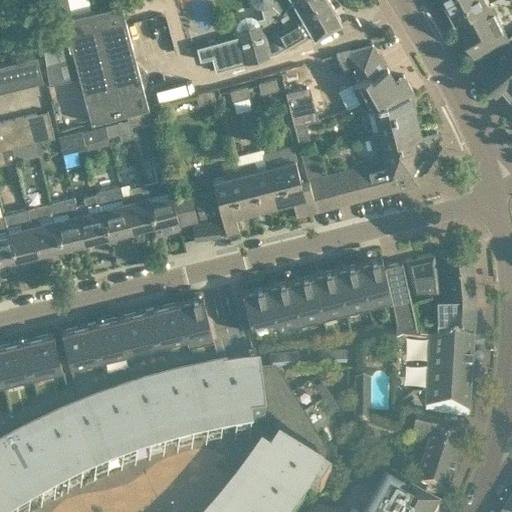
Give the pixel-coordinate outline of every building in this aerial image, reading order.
[(40,0),(46,21),(70,15),(66,0),(40,0)] [(238,34),(196,46),(198,53),(252,38),(261,33),(299,10),(300,10),(316,0),(252,0),(255,3),(261,5),(263,15),(266,26),(238,34)] [(252,38),(198,53),(199,58),(211,54),(215,68),(245,60),(245,61),(268,55),(267,52),(275,50),(279,48),(286,44),(287,46),(307,34),(309,38),(340,19),(329,0),(316,0),(300,10),(299,10),(261,33),(252,38)] [(446,0),(456,18),(489,1),(488,0),(446,0)] [(480,51),(492,45),(508,37),(489,1),(456,18),(474,54),(480,51)] [(46,21),(38,23),(45,63),(48,83),(78,75),(90,121),(126,112),(131,110),(148,106),(140,78),(145,77),(142,68),(138,70),(120,2),(101,7),(70,15),(46,21)] [(511,33),(508,37),(492,45),(480,51),(491,64),(482,70),(497,88),(502,84),(511,75),(511,33)] [(345,51),(336,54),(351,81),(365,106),(372,104),(372,103),(409,94),(409,95),(413,92),(407,81),(403,74),(393,79),(386,67),(385,67),(372,43),(345,51)] [(36,55),(23,58),(30,84),(42,81),(36,55)] [(18,87),(30,84),(23,58),(12,61),(18,87)] [(7,90),(18,87),(12,61),(0,64),(7,90)] [(511,75),(502,84),(511,96),(511,75)] [(260,92),(277,87),(275,77),(258,82),(260,92)] [(231,99),(249,95),(246,85),(229,89),(231,99)] [(306,86),(285,91),(286,95),(290,112),(293,124),(304,122),(314,119),(306,86)] [(198,103),(215,98),(212,88),(195,93),(198,103)] [(379,131),(416,121),(409,95),(409,94),(372,103),(372,104),(379,131)] [(148,106),(131,110),(135,123),(140,122),(139,121),(151,118),(150,116),(148,106)] [(41,140),(54,137),(47,109),(35,112),(41,140)] [(34,141),(41,140),(35,112),(24,115),(30,142),(34,141)] [(19,145),(30,142),(24,115),(12,118),(19,145)] [(7,148),(11,147),(19,145),(12,118),(1,121),(7,148)] [(128,121),(127,119),(104,124),(107,136),(119,133),(120,139),(132,136),(128,121)] [(7,148),(1,121),(0,120),(0,149),(2,149),(5,162),(14,160),(11,147),(7,148)] [(416,121),(379,131),(371,133),(378,160),(429,147),(430,144),(428,133),(419,135),(416,121)] [(298,141),(308,139),(304,122),(293,124),(298,141)] [(84,141),(96,139),(107,136),(104,124),(81,130),(84,141)] [(81,130),(57,136),(61,153),(62,153),(65,166),(79,162),(76,150),(85,147),(84,141),(81,130)] [(398,188),(417,183),(440,145),(436,131),(428,133),(430,144),(429,147),(378,160),(355,166),(361,191),(363,197),(398,188)] [(19,145),(11,147),(14,160),(38,154),(34,141),(30,142),(19,145)] [(319,175),(307,179),(300,180),(294,158),(291,144),(263,151),(276,201),(291,198),(296,215),(316,210),(314,203),(326,200),(319,175)] [(276,201),(263,151),(262,147),(235,155),(237,164),(249,208),(276,201)] [(307,179),(319,175),(320,175),(313,148),(300,151),(307,179)] [(171,192),(163,159),(152,162),(156,180),(144,183),(155,227),(154,227),(156,233),(180,227),(179,225),(171,193),(171,192)] [(226,233),(238,230),(234,212),(249,208),(237,164),(221,168),(223,176),(212,179),(215,190),(220,212),(226,233)] [(361,191),(355,166),(343,169),(350,194),(361,191)] [(350,194),(343,169),(331,172),(338,197),(350,194)] [(331,172),(320,175),(319,175),(326,200),(338,197),(331,172)] [(155,227),(144,183),(129,186),(130,191),(122,193),(130,228),(144,225),(145,229),(154,227),(155,227)] [(108,239),(118,236),(117,232),(130,228),(122,193),(120,184),(96,190),(100,207),(108,239)] [(108,239),(100,207),(96,190),(95,190),(96,193),(82,196),(84,202),(75,204),(84,240),(97,236),(98,241),(108,239)] [(61,250),(71,248),(70,243),(84,240),(75,204),(73,196),(49,202),(53,218),(61,250)] [(190,215),(185,196),(174,199),(178,218),(190,215)] [(61,250),(53,218),(49,202),(26,208),(37,251),(51,248),(52,252),(61,250)] [(16,268),(17,267),(15,261),(24,259),(24,255),(37,251),(26,208),(3,213),(16,268)] [(0,271),(16,268),(3,213),(0,214),(0,271)] [(193,238),(219,235),(217,219),(191,223),(193,238)] [(443,292),(473,289),(473,287),(469,249),(438,252),(405,259),(412,293),(438,291),(438,292),(443,292)] [(381,256),(357,262),(367,303),(391,297),(384,264),(383,264),(381,256)] [(396,327),(403,327),(415,325),(401,260),(384,264),(391,297),(396,323),(396,327)] [(357,262),(334,268),(344,309),(367,303),(357,262)] [(334,268),(311,273),(321,315),(344,309),(334,268)] [(311,273),(288,279),(298,320),(321,315),(311,273)] [(288,279),(265,285),(275,326),(298,320),(288,279)] [(265,285),(241,290),(251,332),(275,326),(265,285)] [(418,334),(417,334),(419,342),(429,342),(444,342),(473,344),(474,323),(474,322),(473,289),(443,292),(443,296),(436,297),(438,332),(418,334)] [(198,295),(177,300),(185,334),(187,342),(211,336),(212,336),(202,294),(201,294),(198,295)] [(177,300),(148,308),(156,341),(185,334),(177,300)] [(148,308),(119,315),(127,348),(156,341),(148,308)] [(119,315),(90,322),(98,356),(127,348),(119,315)] [(383,321),(373,324),(377,338),(386,336),(383,321)] [(61,329),(60,329),(61,330),(69,363),(98,356),(90,322),(61,329)] [(373,324),(363,326),(367,341),(377,338),(373,324)] [(403,340),(419,342),(415,325),(403,327),(403,340)] [(48,332),(21,339),(29,373),(61,365),(57,351),(52,331),(48,332)] [(21,339),(0,344),(0,369),(2,379),(29,373),(21,339)] [(468,419),(473,344),(444,342),(429,342),(429,343),(425,412),(468,419)] [(316,355),(316,365),(331,365),(331,355),(316,355)] [(331,355),(331,365),(346,365),(346,355),(331,355)] [(297,356),(283,358),(283,368),(298,366),(297,356)] [(283,358),(268,359),(269,369),(283,368),(283,358)] [(209,367),(195,370),(197,379),(211,376),(209,367)] [(195,370),(181,373),(183,383),(197,379),(195,370)] [(0,511),(296,511),(302,505),(310,492),(318,498),(329,482),(321,477),(329,463),(314,439),(334,426),(330,419),(321,406),(313,393),(309,386),(289,399),(274,375),(259,376),(225,382),(224,378),(207,381),(192,385),(176,388),(161,393),(145,397),(129,402),(114,407),(99,412),(83,418),(68,423),(53,431),(39,437),(24,444),(10,452),(0,457),(0,511)] [(151,380),(137,384),(140,394),(154,389),(151,380)] [(370,382),(354,382),(354,408),(369,408),(370,382)] [(137,384),(123,389),(126,398),(140,394),(137,384)] [(321,388),(313,393),(321,406),(329,401),(321,388)] [(109,393),(95,399),(98,408),(112,402),(109,393)] [(329,401),(321,406),(330,419),(338,414),(329,401)] [(369,426),(369,408),(354,408),(354,421),(369,426)] [(57,413),(43,420),(48,429),(61,422),(57,413)] [(43,420),(30,426),(35,435),(48,429),(43,420)] [(461,450),(466,433),(415,422),(411,442),(429,446),(430,441),(461,450)] [(446,499),(461,450),(430,441),(429,446),(414,490),(446,499)] [(402,496),(404,492),(402,491),(404,472),(384,469),(381,482),(380,484),(382,485),(402,496)] [(347,476),(339,477),(341,491),(361,488),(359,474),(347,476)] [(430,511),(408,499),(407,501),(401,497),(402,496),(382,485),(366,511),(430,511)]
